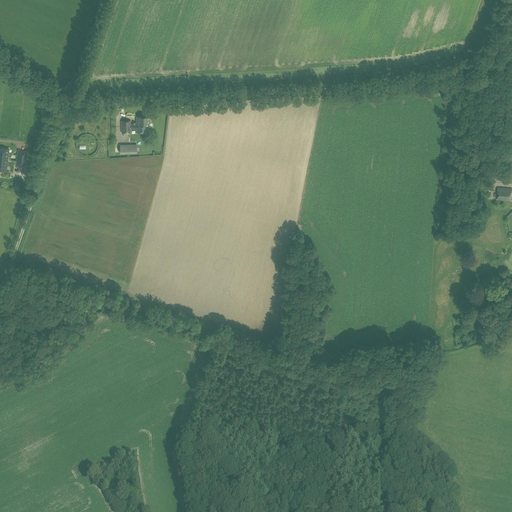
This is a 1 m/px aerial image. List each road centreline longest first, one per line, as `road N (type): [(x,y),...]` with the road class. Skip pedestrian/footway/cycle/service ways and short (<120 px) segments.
road 1 (tertiary): [(0,58),(68,100),(88,102),(356,85),(511,56)]
road 2 (track): [(0,294),(68,100)]
